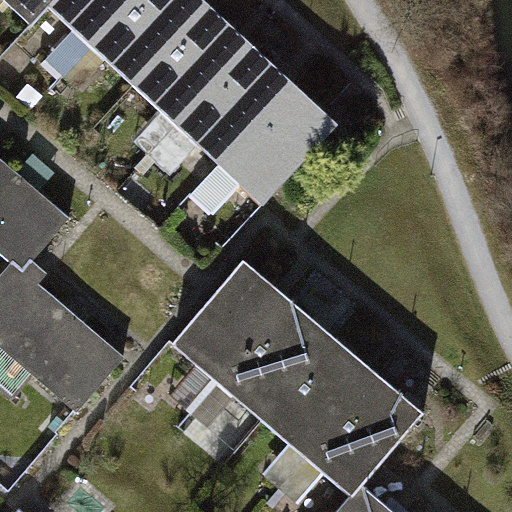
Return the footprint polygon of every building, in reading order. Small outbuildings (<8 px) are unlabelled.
[(0,0),(0,26),(22,47),(39,29),(65,0),(0,0)] [(81,67),(142,0),(65,0),(39,29),(81,67)] [(198,23),(172,0),(142,0),(81,67),(123,105),(198,23)] [(166,143),(240,61),(198,23),(123,105),(166,143)] [(212,185),(286,103),(240,61),(166,143),(212,185)] [(255,224),(330,142),(286,103),(212,185),(255,224)] [(75,234),(0,172),(0,269),(5,273),(27,292),(75,234)] [(27,292),(5,273),(0,279),(0,366),(1,366),(76,428),(123,371),(27,292)] [(162,357),(212,400),(283,316),(234,274),(162,357)] [(212,400),(253,435),(325,352),(283,316),(212,400)] [(253,435),(296,472),(367,388),(325,352),(253,435)] [(296,472),(343,511),(344,511),(352,503),(415,429),(367,388),(296,472)] [(361,511),(352,503),(344,511),(361,511)]
